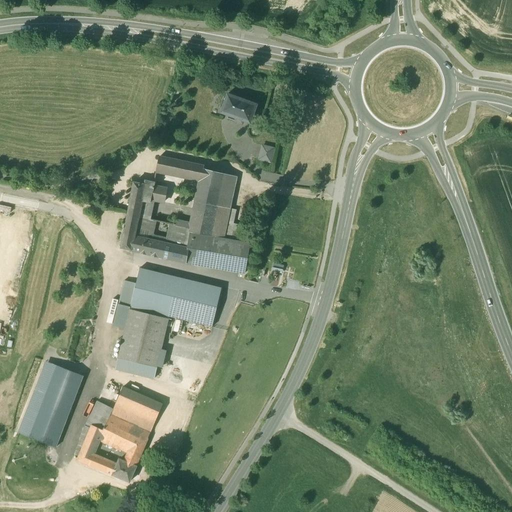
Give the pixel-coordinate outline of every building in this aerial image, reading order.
[(256,105),(228,95),(226,99),(223,98),(220,108),(222,109),(221,113),(249,123),(250,121),(254,122),(257,115),(253,113),(256,105)] [(274,149),(262,146),(259,160),(270,163),(274,149)] [(203,167),(159,157),(156,169),(200,179),(203,167)] [(224,174),(203,169),(204,167),(203,167),(200,179),(199,186),(220,191),(224,174)] [(154,183),(141,180),(141,184),(134,183),(128,212),(139,214),(142,198),(150,200),(153,187),(154,183)] [(199,186),(197,196),(195,202),(217,207),(220,191),(199,186)] [(167,190),(153,187),(150,200),(154,201),(164,203),(167,190)] [(150,220),(154,201),(150,200),(142,198),(139,214),(138,218),(150,220)] [(217,207),(195,202),(194,209),(191,224),(190,229),(189,233),(240,242),(243,227),(232,224),(235,211),(217,207)] [(128,212),(121,248),(131,251),(136,227),(138,218),(139,214),(128,212)] [(150,220),(138,218),(136,227),(153,230),(155,221),(150,220)] [(177,220),(176,226),(190,229),(191,224),(177,220)] [(176,226),(170,225),(166,244),(187,250),(189,233),(190,229),(176,226)] [(153,230),(136,227),(134,237),(151,241),(153,230)] [(240,242),(189,233),(187,250),(185,263),(244,274),(250,243),(240,242)] [(166,244),(165,244),(151,241),(134,237),(131,251),(160,257),(185,263),(187,250),(166,244)] [(221,288),(139,268),(130,307),(212,327),(221,288)] [(169,317),(130,308),(130,310),(129,310),(118,358),(157,368),(169,317)] [(115,369),(154,377),(157,368),(118,358),(115,369)] [(30,435),(57,366),(46,362),(19,431),(30,435)] [(83,377),(57,366),(30,435),(56,446),(83,377)] [(162,405),(123,387),(113,409),(112,413),(150,432),(162,405)] [(97,401),(81,434),(88,437),(92,426),(102,430),(112,413),(113,409),(97,401)] [(150,432),(112,413),(102,430),(98,440),(127,454),(139,459),(150,432)] [(79,457),(78,461),(88,465),(92,456),(98,440),(102,430),(92,426),(88,437),(79,457)] [(81,434),(80,440),(74,455),(79,457),(88,437),(81,434)] [(123,461),(119,460),(116,466),(112,475),(129,482),(139,459),(127,454),(123,461)] [(116,466),(92,456),(88,465),(112,475),(116,466)]
